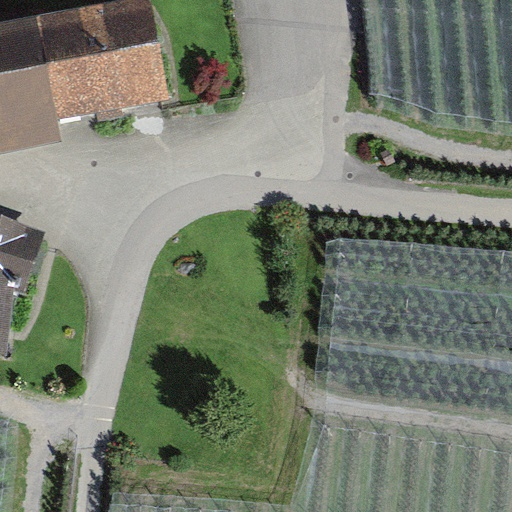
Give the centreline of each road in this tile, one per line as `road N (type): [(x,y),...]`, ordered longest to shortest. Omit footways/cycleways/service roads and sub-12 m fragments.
road 1 (unclassified): [(82,511),(111,271),(131,206),(208,184),(331,188)]
road 2 (residential): [(511,206),(331,188)]
